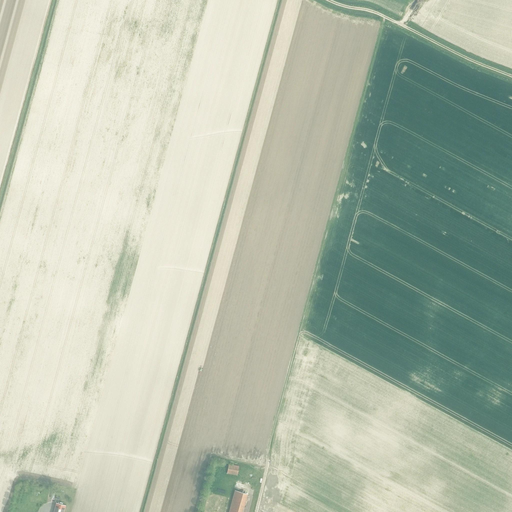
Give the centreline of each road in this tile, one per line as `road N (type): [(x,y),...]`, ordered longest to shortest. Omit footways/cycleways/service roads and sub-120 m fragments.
road 1 (track): [(268,459),(385,16)]
road 2 (track): [(511,76),(371,10),(329,0)]
